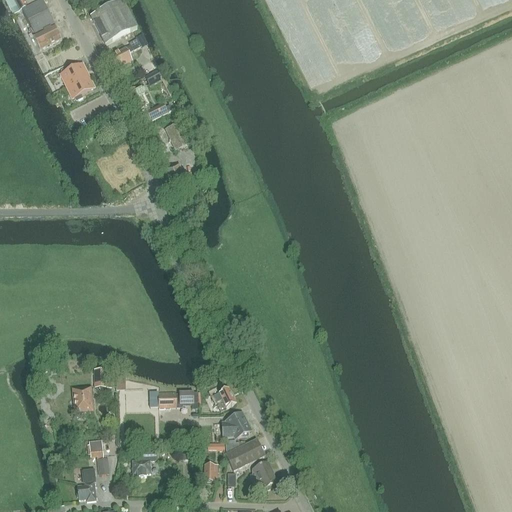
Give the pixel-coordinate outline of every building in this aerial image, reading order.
[(32,0),(26,3),(24,0),(12,0),(19,13),(34,5),(32,0)] [(123,1),(112,7),(90,18),(105,47),(138,30),(123,1)] [(39,52),(61,41),(42,2),(22,12),(31,30),(29,31),(39,52)] [(140,49),(136,41),(129,45),(130,47),(110,58),(117,70),(131,63),(128,56),(140,49)] [(88,77),(82,65),(69,72),(67,69),(60,72),(62,75),(60,76),(66,88),(88,77)] [(162,82),(157,73),(148,78),(145,80),(150,89),(162,82)] [(94,90),(88,77),(66,88),(72,100),(74,100),(76,103),(82,100),(81,96),(94,90)] [(141,98),(147,95),(144,89),(138,92),(136,90),(127,95),(136,112),(145,107),(141,98)] [(167,115),(162,106),(146,114),(151,123),(167,115)] [(178,125),(165,131),(175,153),(190,146),(179,124),(178,125)] [(170,190),(185,185),(179,166),(164,171),(170,190)] [(107,389),(113,389),(112,371),(94,371),(94,390),(107,389)] [(74,415),(93,413),(91,389),(72,391),(74,415)] [(226,411),(236,406),(228,391),(213,399),(216,406),(217,408),(219,406),(220,408),(223,406),(226,411)] [(176,395),(158,395),(159,411),(177,410),(176,406),(193,406),(193,395),(179,395),(179,396),(176,397),(176,395)] [(246,421),(243,423),(240,416),(228,423),(228,425),(227,426),(226,425),(222,425),(222,429),(226,430),(227,439),(236,439),(237,440),(240,438),(248,438),(248,435),(249,434),(246,427),(248,426),(246,421)] [(222,434),(224,433),(220,426),(213,429),(219,442),(224,440),(222,434)] [(233,474),(265,459),(256,441),(245,447),(244,444),(225,446),(226,457),(225,457),(233,474)] [(89,444),(91,459),(97,459),(98,462),(103,461),(104,461),(102,443),(89,444)] [(195,462),(196,450),(182,450),(182,462),(195,462)] [(157,454),(138,455),(139,463),(132,463),(133,477),(137,477),(137,480),(146,479),(146,477),(150,477),(150,463),(157,463),(157,454)] [(103,461),(98,462),(97,462),(99,478),(109,476),(107,460),(104,461),(103,461)] [(253,471),(255,476),(251,478),(250,479),(253,485),(254,486),(259,483),(262,491),(264,491),(265,492),(266,493),(270,491),(270,490),(269,488),(276,485),(270,472),(271,472),(267,464),(253,471)] [(217,484),(217,467),(204,467),(204,484),(217,484)] [(235,489),(235,476),(227,476),(227,489),(235,489)] [(77,489),(79,503),(87,502),(87,504),(96,503),(94,484),(84,486),(85,488),(77,489)]
